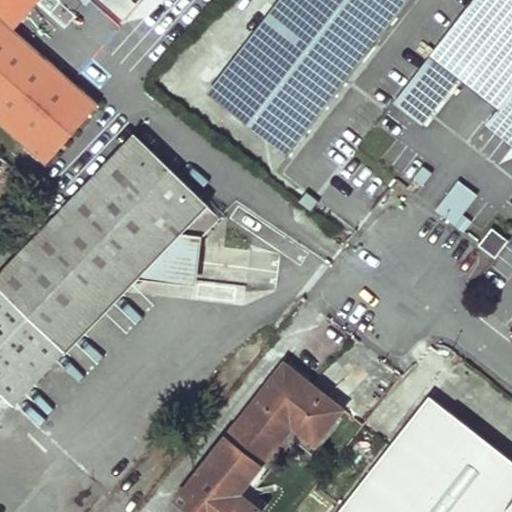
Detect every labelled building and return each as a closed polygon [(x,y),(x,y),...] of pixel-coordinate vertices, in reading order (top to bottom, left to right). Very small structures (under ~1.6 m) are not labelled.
[(0,0),(0,57),(79,125),(100,102),(17,28),(41,0),(0,0)] [(259,33),(209,97),(289,160),(413,0),(285,0),(276,12),(259,33)] [(511,1),(456,70),(511,115),(511,1)] [(268,7),(251,27),(259,33),(276,12),(268,7)] [(0,57),(0,126),(43,165),(79,125),(0,57)] [(0,275),(0,390),(16,406),(138,280),(182,234),(206,236),(225,215),(137,133),(0,275)] [(493,232),(480,249),(495,260),(508,243),(493,232)] [(182,234),(138,280),(202,282),(206,236),(182,234)] [(340,412),(281,365),(223,439),(258,467),(289,428),(313,447),(340,412)] [(406,429),(339,511),(506,511),(511,505),(511,466),(446,416),(426,444),(406,429)] [(289,428),(258,467),(266,473),(291,442),(307,454),(313,447),(289,428)] [(223,439),(173,502),(185,511),(258,511),(237,495),(258,467),(223,439)] [(0,470),(0,510),(1,511),(11,511),(43,479),(16,454),(0,470)]
